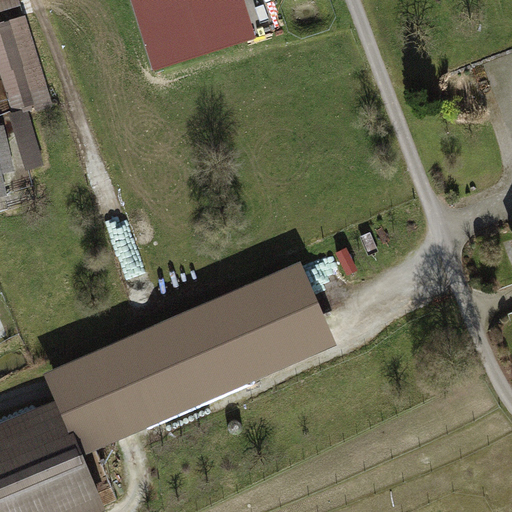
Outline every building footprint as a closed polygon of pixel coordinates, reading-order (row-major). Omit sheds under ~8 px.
[(0,0),(0,16),(26,9),(23,0),(0,0)] [(131,0),(153,66),(248,36),(235,0),(131,0)] [(24,14),(0,22),(0,66),(16,116),(53,104),(24,14)] [(45,371),(55,395),(81,455),(340,343),(304,259),(45,371)] [(0,419),(0,511),(85,511),(104,504),(81,455),(55,395),(0,419)]
